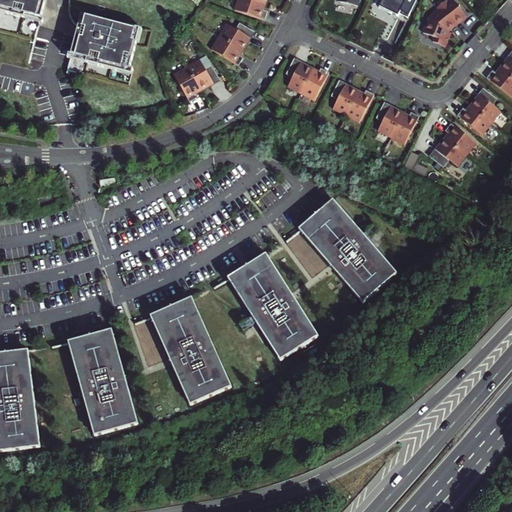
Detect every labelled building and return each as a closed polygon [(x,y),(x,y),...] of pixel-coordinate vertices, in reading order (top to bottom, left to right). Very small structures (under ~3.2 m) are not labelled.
[(0,0),(0,9),(3,11),(3,14),(16,17),(17,13),(43,19),(44,17),(42,12),(37,11),(39,4),(47,6),(47,0),(0,0)] [(263,4),(250,0),(238,0),(235,10),(265,21),(268,12),(264,10),(261,9),(263,4)] [(383,0),(380,7),(399,17),(400,14),(408,18),(417,0),(383,0)] [(446,1),(437,8),(439,11),(431,19),(430,20),(429,20),(424,34),(435,39),(433,43),(446,48),(451,34),(448,33),(449,28),(454,25),(455,27),(467,17),(452,0),(448,4),(446,1)] [(42,24),(43,19),(17,13),(16,17),(3,14),(3,11),(0,9),(0,32),(35,40),(34,44),(38,45),(42,24)] [(79,44),(76,58),(102,64),(101,68),(115,72),(116,68),(133,72),(133,70),(140,44),(138,43),(141,30),(131,27),(131,28),(105,21),(106,21),(89,17),(86,27),(89,27),(86,39),(84,39),(79,44)] [(227,24),(219,37),(240,50),(243,51),(248,42),(246,40),(252,30),(240,23),(236,30),(227,24)] [(252,30),(246,40),(248,42),(255,32),(252,30)] [(240,50),(219,37),(211,50),(239,66),(243,58),(240,56),(237,54),(240,50)] [(503,72),(511,78),(511,59),(507,55),(501,63),(504,65),(507,67),(503,72)] [(102,64),(76,58),(72,73),(133,88),(137,71),(133,70),(133,72),(116,68),(115,72),(101,68),(102,64)] [(294,59),(292,62),(303,68),(304,65),(294,59)] [(200,60),(187,68),(199,89),(201,92),(210,86),(209,84),(219,78),(212,66),(206,69),(200,60)] [(288,87),(301,94),(312,72),(314,69),(304,65),(303,68),(292,62),(286,75),(293,78),(288,87)] [(199,89),(187,68),(174,75),(190,102),(198,98),(196,94),(194,91),(199,89)] [(312,72),(301,94),(314,101),(329,73),(321,69),(319,72),(317,75),(312,72)] [(511,97),(511,78),(503,72),(500,70),(494,78),(497,80),(490,88),(501,96),(505,92),(511,97)] [(209,84),(210,86),(221,81),(219,78),(209,84)] [(494,78),(488,86),(490,88),(497,80),(494,78)] [(339,81),(337,84),(348,90),(349,87),(339,81)] [(333,110),(346,116),(357,95),(359,92),(349,87),(348,90),(337,84),(331,97),(338,100),(333,110)] [(357,95),(346,116),(359,123),(374,95),(366,91),(364,94),(362,97),(357,95)] [(476,111),(495,126),(504,114),(480,95),(474,102),(480,107),(476,111)] [(474,102),(470,107),(473,109),(476,111),(480,107),(474,102)] [(384,103),(382,107),(393,112),(394,109),(384,103)] [(378,132),(391,138),(402,117),(404,114),(394,109),(393,112),(382,107),(376,119),(383,122),(378,132)] [(486,138),(495,126),(476,111),(473,109),(467,117),(469,120),(463,127),(474,136),(478,132),(486,138)] [(402,117),(391,138),(404,145),(419,117),(411,113),(409,116),(407,119),(402,117)] [(467,117),(461,125),(463,127),(469,120),(467,117)] [(451,144),(470,159),(479,147),(454,127),(449,135),(454,139),(451,144)] [(449,135),(445,139),(448,141),(451,144),(454,139),(449,135)] [(461,170),(470,159),(451,144),(448,141),(442,150),(444,152),(438,160),(449,168),(453,164),(461,170)] [(442,150),(436,158),(438,160),(444,152),(442,150)] [(425,176),(427,168),(416,164),(419,156),(410,153),(404,169),(425,176)] [(114,178),(99,180),(100,187),(116,184),(114,178)] [(335,204),(301,234),(366,306),(399,276),(335,204)] [(320,340),(268,259),(231,283),(282,364),(320,340)] [(194,301),(153,320),(192,408),(233,390),(194,301)] [(139,426),(114,333),(71,345),(96,438),(139,426)] [(16,355),(0,357),(0,453),(41,449),(30,353),(16,354),(16,355)]
